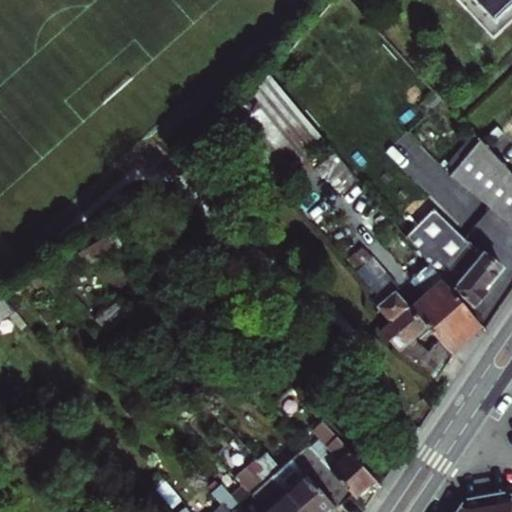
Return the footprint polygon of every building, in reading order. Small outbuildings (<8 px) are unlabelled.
[(511,0),(459,0),(496,39),(511,24),(511,0)] [(324,138),(270,73),(230,122),(276,178),(324,138)] [(444,99),(434,108),(441,115),(450,106),(444,99)] [(481,139),(474,131),(451,159),(458,165),(481,139)] [(504,131),(487,146),(495,154),(511,139),(504,131)] [(487,146),(481,139),(458,165),(450,175),(452,177),(453,175),(511,223),(511,172),(495,154),(487,146)] [(392,220),(357,178),(343,191),(377,232),(392,220)] [(501,268),(465,238),(461,235),(434,208),(403,233),(443,282),(451,292),(468,313),(486,291),(484,290),(490,283),(501,268)] [(110,234),(120,246),(129,239),(118,228),(110,234)] [(91,263),(120,246),(110,234),(81,251),(91,263)] [(373,256),(366,261),(378,276),(384,270),(373,256)] [(410,338),(426,324),(412,308),(395,289),(399,286),(384,270),(378,276),(366,261),(356,270),(375,293),(372,295),(392,319),(382,327),(398,347),(435,381),(441,372),(444,367),(431,356),(436,350),(431,346),(426,352),(410,338)] [(39,277),(33,280),(40,289),(47,286),(39,277)] [(443,282),(412,308),(426,324),(449,352),(466,338),(480,326),(468,313),(451,292),(443,282)] [(129,311),(120,300),(98,319),(107,330),(129,311)] [(249,392),(257,386),(248,376),(241,382),(249,392)] [(273,404),(257,386),(249,392),(266,412),(274,405),(273,404)] [(274,405),(281,414),(301,397),(292,387),(273,404),(274,405)] [(316,414),(305,424),(311,430),(321,420),(316,414)] [(318,438),(309,446),(353,495),(356,499),(367,489),(375,481),(321,420),(311,430),(318,438)] [(308,445),(304,440),(277,464),(281,469),(308,445)] [(271,478),(301,511),(333,511),(334,511),(353,495),(309,446),(308,445),(281,469),(277,464),(267,453),(258,461),(266,469),(260,474),(267,482),(271,478)] [(267,482),(251,495),(265,511),(301,511),(271,478),(267,482)] [(212,492),(224,505),(229,511),(265,511),(251,495),(242,485),(231,495),(221,484),(212,492)] [(511,511),(511,500),(510,503),(496,506),(475,510),(469,511),(461,506),(457,511),(511,511)]
